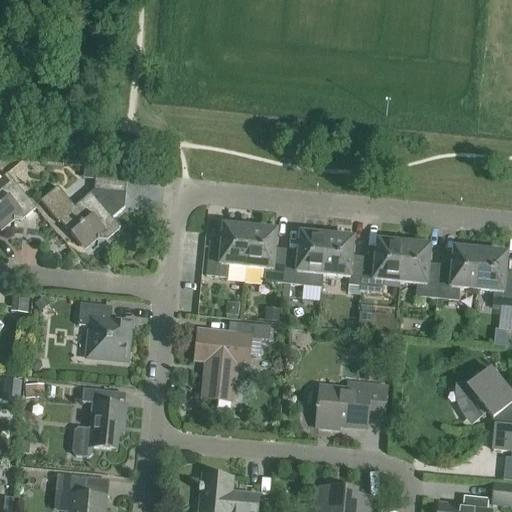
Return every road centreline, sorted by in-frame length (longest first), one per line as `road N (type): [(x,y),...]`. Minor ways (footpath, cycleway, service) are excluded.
road 1 (residential): [(511,228),(180,193),(169,293)]
road 2 (residential): [(409,511),(413,475),(152,452)]
road 3 (residential): [(0,276),(169,293)]
road 4 (residential): [(169,293),(152,452)]
